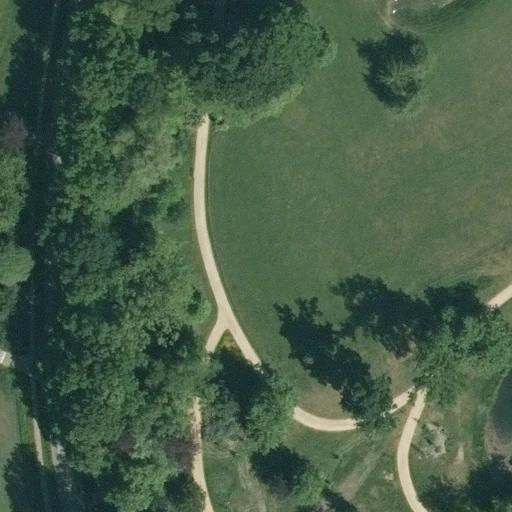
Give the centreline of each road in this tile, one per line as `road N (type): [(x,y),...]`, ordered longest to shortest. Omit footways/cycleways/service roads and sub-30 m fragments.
road 1 (tertiary): [(57,367),(54,206),(81,0)]
road 2 (tertiary): [(72,511),(57,367)]
